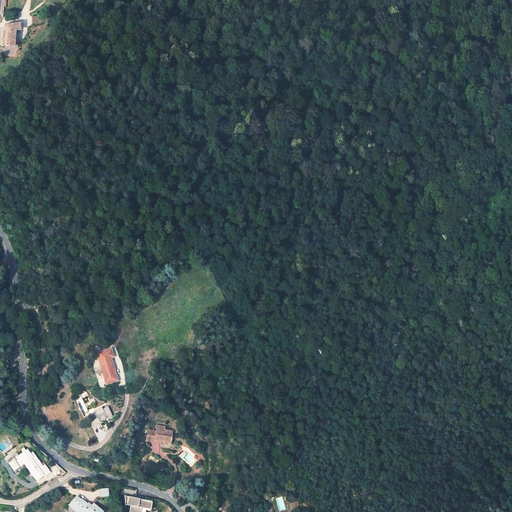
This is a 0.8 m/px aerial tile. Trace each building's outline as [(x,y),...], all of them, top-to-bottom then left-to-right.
[(5,44),(16,44),(16,30),(20,29),(20,23),(5,25),(5,44)] [(321,344),(328,353),(331,350),(324,342),(321,344)] [(114,354),(111,346),(97,350),(105,381),(118,378),(111,355),(114,354)] [(112,417),(108,408),(103,410),(104,411),(103,411),(102,408),(94,411),(95,413),(90,416),(90,415),(88,416),(88,417),(91,422),(90,423),(92,427),(100,424),(99,423),(106,420),(105,418),(107,417),(108,419),(112,417)] [(172,431),(155,429),(153,440),(160,441),(160,443),(169,444),(172,431)] [(43,478),(49,474),(45,467),(43,469),(35,456),(33,458),(31,459),(28,455),(30,454),(27,450),(13,459),(14,461),(10,464),(14,470),(23,464),(25,463),(33,474),(31,476),(35,481),(42,477),(43,478)] [(23,464),(31,476),(33,474),(25,463),(23,464)] [(74,504),(78,499),(74,495),(70,500),(74,504)] [(150,510),(151,502),(140,500),(137,502),(138,498),(126,496),(125,506),(129,507),(127,511),(138,511),(139,509),(150,510)] [(77,511),(79,510),(80,511),(100,511),(90,504),(88,507),(78,499),(74,504),(70,500),(65,506),(72,511),(77,511)]
